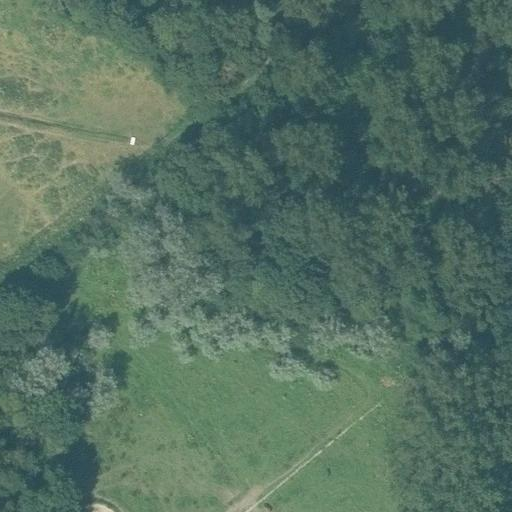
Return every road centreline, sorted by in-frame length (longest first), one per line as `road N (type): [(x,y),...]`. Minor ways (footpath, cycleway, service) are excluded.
road 1 (track): [(347,0),(0,275)]
road 2 (track): [(431,511),(511,95)]
